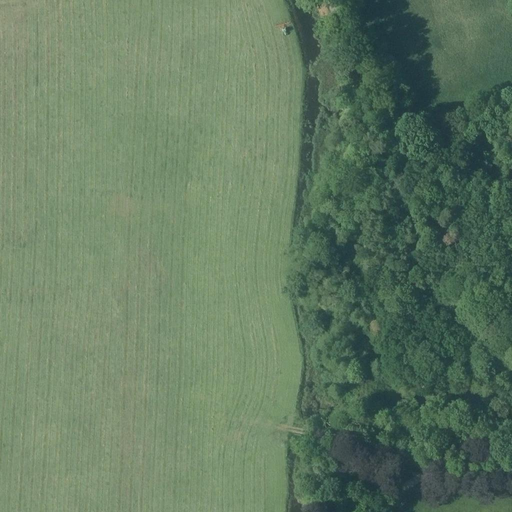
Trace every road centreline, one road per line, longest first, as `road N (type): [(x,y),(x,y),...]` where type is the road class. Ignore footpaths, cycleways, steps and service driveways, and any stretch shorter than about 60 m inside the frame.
road 1 (unclassified): [(511,336),(445,249),(331,0)]
road 2 (track): [(511,419),(293,429)]
road 3 (track): [(373,511),(425,473),(511,469)]
